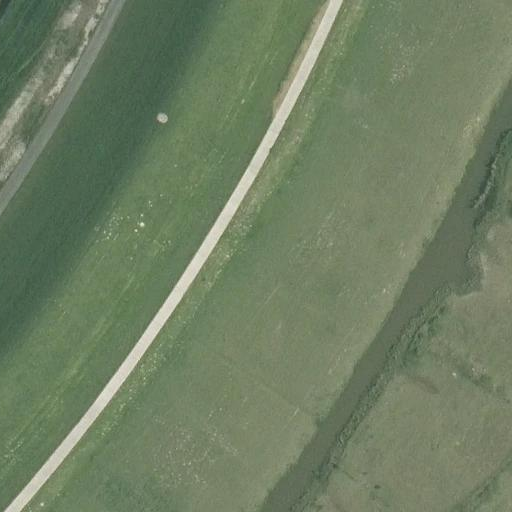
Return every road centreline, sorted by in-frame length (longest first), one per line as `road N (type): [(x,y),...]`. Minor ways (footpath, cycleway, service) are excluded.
road 1 (track): [(13,511),(180,294),(276,132),(338,0)]
road 2 (track): [(113,0),(50,129),(0,195)]
